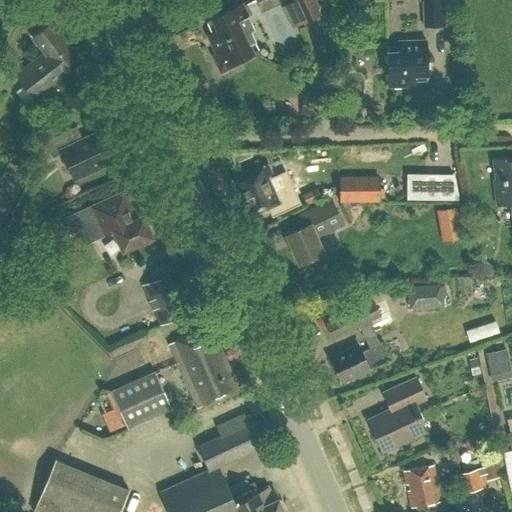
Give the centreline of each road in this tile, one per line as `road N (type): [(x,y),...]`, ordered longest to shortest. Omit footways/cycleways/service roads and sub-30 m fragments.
road 1 (tertiary): [(334,511),(174,151)]
road 2 (residential): [(174,151),(222,139),(511,128)]
road 3 (tertiary): [(174,151),(103,0)]
